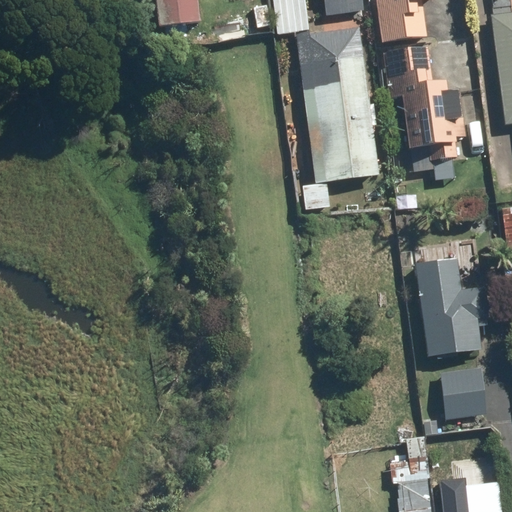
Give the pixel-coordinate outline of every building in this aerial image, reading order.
[(198,23),(195,0),(153,0),(157,27),(198,23)] [(251,16),(249,0),(215,0),(217,19),(251,16)] [(362,13),(360,0),(317,0),(318,0),(342,0),(345,15),(362,13)] [(431,0),(373,0),(380,45),(425,39),(419,2),(432,0),(431,0)] [(511,13),(488,17),(502,126),(511,125),(511,13)] [(464,139),(458,92),(444,94),(443,83),(431,85),(426,48),(380,54),(387,100),(399,98),(406,151),(427,148),(430,163),(456,160),(453,140),(464,139)] [(378,176),(360,57),(307,65),(324,184),(378,176)] [(327,211),(324,185),(301,188),(304,213),(327,211)] [(511,263),(511,207),(499,209),(506,264),(511,263)] [(479,351),(475,321),(485,319),(480,288),(459,291),(455,261),(413,267),(426,359),(479,351)] [(485,416),(479,369),(438,374),(445,421),(485,416)] [(432,511),(422,438),(404,440),(407,462),(388,464),(391,485),(397,484),(400,511),(432,511)] [(466,511),(462,479),(437,482),(440,511),(466,511)]
